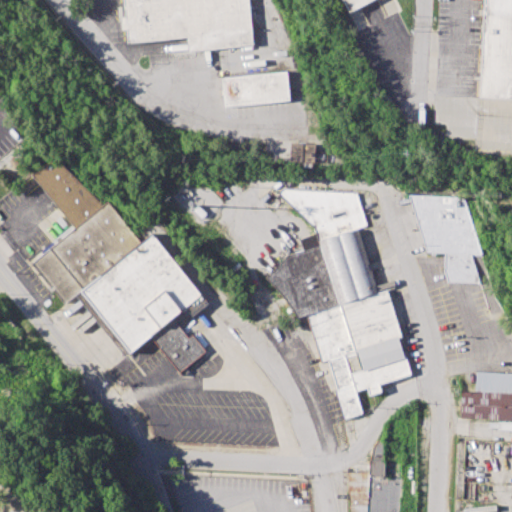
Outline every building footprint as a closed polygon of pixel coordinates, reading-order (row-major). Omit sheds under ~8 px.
[(248,0),(254,48),(189,54),(187,37),(128,43),(123,0),(248,0)] [(343,0),(374,0),(350,13),(343,0)] [(511,96),(478,95),(482,0),(511,0),(511,96)] [(221,78),(287,71),(290,100),(224,107),(221,78)] [(289,160),(314,161),(314,143),(290,143),(289,160)] [(31,175),(58,153),(101,206),(107,200),(141,242),(152,233),(209,303),(192,317),(185,308),(172,318),(188,337),(192,334),(206,351),(179,373),(149,337),(126,357),(75,294),(66,302),(33,261),(74,228),(31,175)] [(342,420),(364,413),(356,389),(366,386),(369,396),(382,392),(379,383),(410,373),(399,336),(402,335),(387,288),(378,291),(358,227),(366,224),(356,192),(282,189),(277,194),(314,228),(319,244),(286,255),(261,278),(297,317),(307,314),(321,360),(327,358),(337,389),(333,390),(342,420)] [(408,195),(463,198),(482,254),(470,253),(479,283),(448,282),(443,271),(445,252),(425,252),(408,195)] [(476,371),(511,372),(511,420),(459,418),(461,391),(475,391),(476,371)] [(350,511),(348,472),(368,472),(369,458),(373,446),(378,439),(384,439),(383,477),(398,477),(397,511),(350,511)]
